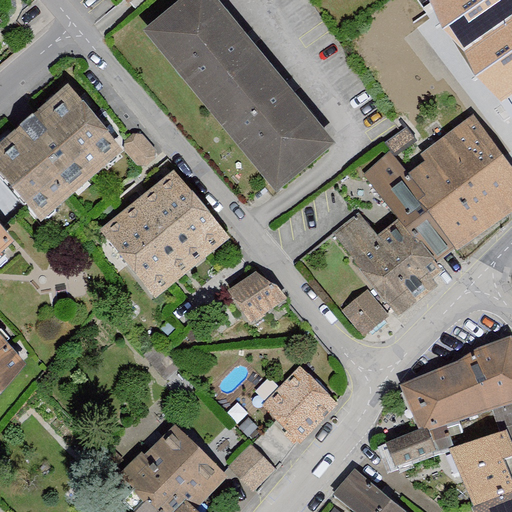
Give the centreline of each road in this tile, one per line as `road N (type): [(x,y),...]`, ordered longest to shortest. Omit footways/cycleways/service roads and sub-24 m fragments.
road 1 (residential): [(72,27),(376,385)]
road 2 (residential): [(288,511),(376,385)]
road 3 (residential): [(376,385),(473,284)]
